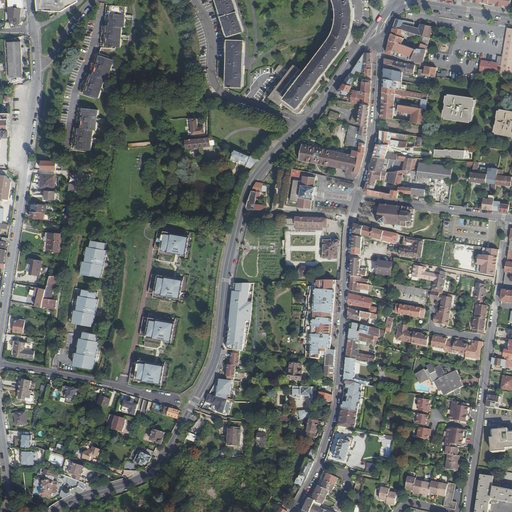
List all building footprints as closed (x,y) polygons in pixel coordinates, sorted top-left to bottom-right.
[(8,0),(9,7),(24,9),(23,0),(8,0)] [(37,0),(39,11),(60,12),(77,2),(77,0),(37,0)] [(232,0),(217,0),(228,36),(242,32),(232,0)] [(294,65),(283,78),(279,74),(285,66),(281,63),(274,72),(278,75),(264,94),(269,97),(280,106),(282,103),(295,112),(295,113),(296,113),(297,113),(298,113),(299,113),(300,113),(300,112),(301,112),(324,81),(320,78),(342,49),(345,43),(348,37),(350,30),(351,24),(352,17),(352,10),(351,3),(350,0),(334,0),(335,1),(336,5),(337,9),(337,13),(337,16),(337,20),(336,25),(334,32),(329,41),(305,73),(300,69),(294,65)] [(123,27),(125,27),(126,7),(107,5),(106,26),(104,25),(102,46),(121,47),(123,27)] [(10,18),(24,18),(25,18),(25,9),(24,9),(9,7),(10,18)] [(24,18),(10,18),(11,27),(16,27),(16,25),(19,25),(21,23),(24,18)] [(394,27),(405,30),(424,36),(429,38),(430,38),(432,27),(421,24),(419,28),(413,27),(413,23),(396,19),(394,27)] [(392,34),(403,37),(405,30),(394,27),(392,34)] [(511,28),(507,28),(503,53),(503,57),(501,57),(500,63),(498,73),(511,76),(511,74),(511,28)] [(404,38),(403,37),(392,34),(390,40),(401,44),(404,38)] [(5,40),(5,54),(9,54),(9,57),(7,57),(8,75),(10,75),(10,77),(23,77),(21,42),(9,42),(8,39),(5,40)] [(409,61),(411,61),(416,50),(401,44),(390,40),(386,52),(409,61)] [(244,41),(229,41),(228,86),(242,87),(244,41)] [(102,47),(100,54),(113,58),(116,48),(102,47)] [(423,63),(426,51),(419,50),(416,50),(411,61),(423,63)] [(364,64),(372,64),(371,53),(365,53),(358,62),(364,64)] [(96,55),(90,74),(88,73),(81,92),(99,98),(105,79),(108,80),(114,61),(96,55)] [(384,68),(394,70),(395,61),(384,58),(384,68)] [(500,63),(496,62),(480,60),(479,71),(497,74),(497,73),(498,73),(500,63)] [(408,64),(395,61),(394,70),(396,70),(406,72),(408,64)] [(356,71),(366,73),(366,70),(372,71),(372,69),(372,64),(364,64),(358,62),(353,70),(356,71)] [(406,72),(414,73),(415,65),(408,64),(406,72)] [(418,74),(431,76),(441,78),(442,74),(440,74),(441,71),(436,71),(436,68),(431,67),(431,68),(426,67),(425,67),(424,70),(419,70),(418,74)] [(384,68),(383,78),(395,80),(396,76),(396,70),(394,70),(384,68)] [(343,84),(352,86),(356,74),(355,73),(356,71),(353,70),(343,84)] [(363,78),(361,92),(370,93),(372,80),(363,78)] [(395,80),(383,78),(382,87),(395,89),(403,90),(404,85),(395,84),(396,80),(395,80)] [(343,84),(337,93),(342,95),(341,98),(348,100),(348,103),(351,103),(354,90),(351,90),(352,86),(343,84)] [(395,94),(401,95),(422,99),(428,100),(428,95),(403,90),(395,89),(395,94)] [(351,103),(370,105),(370,93),(361,92),(358,91),(354,90),(351,103)] [(382,92),(382,102),(394,104),(395,97),(400,98),(401,95),(395,94),(382,92)] [(445,119),(453,120),(453,119),(462,120),(462,121),(470,122),(471,117),(472,117),(474,103),(473,103),(474,98),(448,95),(448,100),(446,99),(444,113),(446,113),(445,119)] [(342,102),(338,101),(336,107),(349,111),(349,110),(357,111),(357,114),(352,113),(350,123),(362,126),(361,128),(358,127),(356,134),(366,136),(367,127),(370,105),(351,103),(348,103),(342,102)] [(393,119),(394,104),(382,102),(381,117),(393,119)] [(424,125),(426,110),(421,109),(399,105),(398,110),(414,113),(413,118),(412,118),(411,122),(424,125)] [(75,128),(72,148),(91,150),(94,130),(96,130),(98,110),(79,108),(77,128),(75,128)] [(511,111),(500,109),(499,114),(498,114),(496,128),(497,128),(496,134),(504,135),(505,134),(511,134),(511,111)] [(331,111),(328,117),(330,118),(335,120),(338,121),(341,115),(331,111)] [(0,136),(9,137),(9,113),(0,113),(0,136)] [(197,124),(192,125),(193,134),(204,133),(204,128),(198,128),(197,124)] [(358,127),(350,126),(346,145),(354,146),(352,155),(324,149),(321,164),(347,170),(346,175),(356,178),(360,173),(365,152),(367,136),(366,136),(356,134),(358,127)] [(408,135),(380,130),(380,139),(379,139),(377,144),(388,144),(389,144),(398,147),(398,141),(391,140),(391,138),(406,140),(406,139),(408,139),(408,135)] [(210,146),(209,138),(186,140),(187,149),(210,146)] [(395,159),(396,155),(386,153),(389,144),(388,144),(377,144),(374,157),(395,159)] [(321,164),(324,149),(303,145),(299,160),(321,164)] [(257,159),(235,149),(232,156),(248,163),(246,166),(246,167),(253,169),(260,160),(257,159)] [(465,159),(465,150),(435,149),(435,157),(465,159)] [(374,157),(370,169),(382,172),(383,167),(386,167),(387,162),(391,162),(395,162),(396,160),(395,159),(374,157)] [(410,171),(413,158),(406,158),(404,162),(403,170),(410,171)] [(41,160),(41,171),(57,171),(57,161),(41,160)] [(453,167),(419,163),(417,172),(415,172),(410,171),(403,170),(396,171),(395,172),(387,173),(385,179),(384,182),(399,186),(400,186),(403,175),(411,176),(411,175),(417,176),(432,178),(441,180),(447,180),(452,181),(452,178),(451,177),(453,167)] [(382,172),(370,169),(364,192),(367,195),(390,198),(391,194),(373,191),(376,179),(381,180),(381,178),(385,179),(387,173),(382,172)] [(498,175),(497,175),(496,184),(511,186),(511,177),(511,176),(509,177),(502,176),(503,170),(499,170),(498,175)] [(486,183),(487,175),(472,173),(470,181),(486,183)] [(55,175),(41,174),(41,188),(55,188),(55,175)] [(9,176),(2,175),(0,189),(0,198),(12,200),(14,183),(9,176)] [(493,210),(494,201),(496,184),(497,175),(487,175),(486,183),(492,184),(491,199),(484,199),(482,209),(493,210)] [(76,190),(76,191),(84,192),(85,177),(81,177),(81,176),(77,176),(76,185),(71,185),(71,190),(76,190)] [(299,203),(299,207),(311,209),(312,200),(313,200),(315,188),(314,188),(316,178),(304,176),(303,182),(294,180),(290,201),(299,203)] [(252,191),(261,192),(263,185),(255,184),(252,191)] [(426,190),(412,188),(411,194),(410,200),(413,201),(414,195),(416,195),(416,197),(419,197),(420,195),(425,196),(426,190)] [(390,198),(397,199),(398,192),(398,191),(392,190),(391,194),(390,198)] [(260,198),(261,192),(252,191),(246,207),(249,210),(272,211),(275,194),(269,193),(267,205),(265,205),(265,206),(256,205),(256,197),(260,198)] [(56,192),(46,192),(45,201),(56,201),(56,192)] [(441,198),(440,204),(444,205),(445,199),(450,200),(450,197),(443,196),(442,198),(441,198)] [(508,212),(509,205),(500,204),(500,202),(494,201),(493,210),(499,211),(499,212),(508,213),(508,212)] [(31,211),(44,212),(46,213),(47,206),(32,204),(31,211)] [(68,205),(67,214),(71,215),(75,206),(68,205)] [(412,208),(380,205),(378,221),(379,222),(379,223),(384,224),(384,223),(396,226),(395,229),(400,230),(401,226),(407,226),(409,227),(412,226),(413,223),(410,222),(413,219),(413,216),(411,213),(414,213),(414,210),(412,208)] [(43,219),(44,212),(31,211),(31,212),(30,213),(29,215),(30,216),(30,217),(35,217),(35,219),(43,219)] [(298,216),(287,216),(287,225),(296,226),(323,226),(328,227),(328,218),(324,217),(298,216)] [(0,223),(0,233),(1,228),(7,229),(8,225),(0,223)] [(353,234),(362,236),(364,226),(355,224),(353,234)] [(163,253),(194,258),(199,232),(168,226),(167,231),(163,230),(159,248),(164,249),(163,253)] [(362,236),(371,238),(374,229),(364,226),(362,236)] [(371,238),(383,241),(385,231),(374,229),(371,238)] [(399,235),(385,231),(383,241),(397,244),(397,243),(397,241),(399,235)] [(63,234),(46,233),(46,237),(44,237),(44,241),(48,241),(47,251),(62,252),(63,234)] [(362,238),(353,236),(352,248),(361,249),(362,238)] [(404,243),(403,244),(403,245),(407,246),(408,243),(417,244),(416,251),(402,249),(400,255),(416,257),(419,258),(419,261),(422,262),(426,240),(408,237),(406,237),(404,243)] [(84,262),(81,274),(100,278),(101,274),(102,274),(106,250),(104,250),(106,243),(91,240),(90,247),(88,247),(85,262),(84,262)] [(323,258),(328,258),(329,259),(330,259),(331,259),(332,259),(333,259),(333,258),(338,258),(338,253),(337,253),(337,245),(338,245),(339,244),(340,244),(340,243),(340,242),(340,241),(339,240),(338,240),(336,240),(324,240),(323,258)] [(495,250),(487,248),(484,265),(492,266),(495,250)] [(352,258),(351,277),(359,277),(359,275),(366,276),(366,271),(367,270),(360,269),(361,260),(352,258)] [(28,264),(32,264),(30,274),(39,276),(42,261),(29,259),(28,264)] [(377,274),(391,276),(393,264),(379,262),(377,274)] [(411,277),(427,280),(428,273),(422,272),(423,267),(413,265),(411,277)] [(301,278),(306,278),(310,275),(310,269),(307,266),(302,266),(298,269),(298,274),(301,278)] [(157,296),(188,302),(193,276),(162,270),(161,274),(157,273),(154,291),(158,292),(157,296)] [(428,273),(427,280),(431,281),(429,287),(440,290),(442,282),(441,282),(443,272),(434,270),(434,274),(428,273)] [(362,277),(359,277),(351,277),(350,282),(368,285),(369,280),(361,279),(362,277)] [(329,339),(332,339),(334,301),(333,300),(333,297),(335,297),(336,280),(317,281),(317,286),(309,287),(308,293),(306,292),(304,293),(304,296),(306,296),(305,312),(304,312),(303,320),(302,320),(301,327),(304,327),(304,335),(301,334),(300,339),(304,339),(304,345),(306,345),(305,358),(321,359),(321,355),(322,355),(322,352),(327,353),(327,350),(331,350),(331,347),(330,347),(330,343),(329,342),(329,339)] [(368,285),(373,286),(388,290),(389,285),(369,280),(368,285)] [(46,290),(44,297),(51,298),(52,294),(53,287),(54,287),(55,283),(48,282),(46,290)] [(362,293),(369,294),(369,291),(371,292),(373,286),(368,285),(350,282),(350,290),(362,293)] [(477,283),(474,299),(477,300),(484,302),(487,289),(484,288),(485,284),(477,283)] [(419,289),(396,284),(394,291),(429,298),(430,291),(419,289)] [(46,290),(35,288),(35,290),(39,290),(37,297),(36,307),(42,308),(43,299),(44,298),(44,297),(46,290)] [(76,310),(73,323),(92,327),(93,323),(94,323),(98,299),(96,299),(97,293),(83,290),(82,296),(80,296),(77,311),(76,310)] [(429,298),(429,299),(437,301),(437,300),(441,301),(439,309),(440,309),(450,311),(452,299),(438,296),(439,293),(430,291),(429,298)] [(511,291),(503,291),(501,301),(511,302),(511,291)] [(348,305),(370,309),(370,308),(372,299),(349,293),(348,305)] [(57,300),(43,299),(42,308),(44,308),(44,306),(48,307),(48,305),(56,306),(57,300)] [(484,302),(477,300),(474,316),(476,317),(476,316),(486,318),(488,306),(484,306),(484,302)] [(425,310),(398,304),(396,313),(424,318),(425,310)] [(360,322),(361,318),(362,312),(361,312),(348,308),(348,317),(350,319),(360,322)] [(433,321),(435,323),(447,325),(450,311),(440,309),(439,314),(438,317),(436,317),(434,316),(433,321)] [(148,339),(180,345),(185,318),(154,312),(153,317),(148,316),(145,334),(149,335),(148,339)] [(370,319),(368,319),(367,323),(376,325),(378,316),(376,315),(371,314),(370,319)] [(386,328),(392,329),(393,323),(394,318),(388,318),(387,317),(385,328),(386,328)] [(476,317),(474,326),(474,329),(475,329),(474,333),(484,335),(487,319),(476,317)] [(25,321),(15,320),(14,332),(23,333),(25,321)] [(358,329),(359,325),(352,323),(350,339),(359,340),(360,333),(361,330),(358,329)] [(408,326),(401,324),(400,330),(399,330),(397,340),(412,343),(414,333),(406,331),(408,326)] [(372,328),(362,325),(361,330),(360,333),(370,335),(372,328)] [(372,328),(370,335),(381,338),(384,338),(386,331),(385,331),(372,328)] [(76,353),(74,365),(92,369),(93,365),(94,365),(99,342),(96,341),(98,335),(84,332),(83,339),(81,338),(78,353),(76,353)] [(347,358),(356,360),(368,362),(374,364),(376,357),(372,356),(358,354),(360,340),(378,345),(381,338),(370,335),(360,333),(359,340),(350,339),(347,358)] [(423,335),(414,333),(412,343),(427,346),(429,337),(423,336),(423,335)] [(447,338),(434,335),(432,345),(446,348),(445,352),(449,353),(451,343),(451,341),(447,341),(447,338)] [(25,342),(16,341),(14,355),(23,356),(25,342)] [(466,356),(468,345),(463,344),(463,343),(455,341),(454,344),(451,343),(449,353),(453,353),(453,352),(460,353),(460,355),(466,356)] [(483,342),(476,341),(475,346),(468,345),(466,357),(478,359),(481,347),(482,348),(483,342)] [(335,367),(336,350),(331,350),(327,350),(327,353),(327,361),(326,366),(335,367)] [(227,378),(227,381),(234,382),(234,379),(235,366),(238,367),(239,355),(239,352),(232,351),(232,354),(231,354),(230,366),(227,366),(226,378),(227,378)] [(169,390),(174,361),(143,355),(142,359),(138,359),(133,385),(137,386),(137,384),(169,390)] [(354,379),(356,360),(347,358),(345,380),(348,381),(363,384),(369,386),(370,383),(354,379)] [(511,361),(493,358),(492,365),(505,367),(505,366),(511,367),(511,361)] [(303,365),(291,364),(290,379),(302,380),(303,365)] [(430,378),(433,383),(437,381),(442,390),(445,389),(448,394),(454,391),(456,396),(461,394),(460,392),(461,392),(460,388),(463,386),(460,381),(461,380),(458,374),(457,374),(455,371),(452,373),(449,368),(441,366),(435,369),(432,364),(427,367),(429,371),(426,372),(425,370),(416,375),(419,380),(422,378),(424,381),(430,378)] [(334,376),(335,367),(326,366),(326,375),(334,376)] [(511,377),(504,377),(502,388),(511,389),(511,377)] [(19,399),(26,401),(26,399),(30,399),(31,391),(30,391),(31,382),(24,380),(23,382),(21,382),(19,389),(18,393),(20,394),(19,399)] [(340,427),(355,429),(360,403),(361,403),(363,391),(362,391),(363,384),(348,381),(346,389),(349,389),(347,401),(344,401),(340,427)] [(445,396),(448,394),(445,389),(442,390),(437,381),(433,383),(432,389),(439,390),(438,395),(445,396)] [(66,403),(74,405),(75,401),(77,401),(78,393),(77,392),(78,388),(66,385),(65,390),(67,390),(65,398),(67,399),(66,403)] [(313,400),(319,400),(332,401),(333,396),(319,393),(314,392),(313,400)] [(488,395),(486,407),(498,409),(499,403),(498,403),(499,397),(488,395)] [(139,404),(126,398),(123,409),(136,414),(139,404)] [(419,408),(418,411),(430,413),(431,408),(429,407),(431,400),(419,398),(417,407),(419,408)] [(114,402),(104,399),(102,405),(112,408),(114,402)] [(467,423),(469,407),(461,406),(461,403),(454,401),(451,415),(450,415),(449,420),(455,421),(455,423),(458,423),(458,421),(467,423)] [(180,411),(164,406),(162,414),(178,419),(180,411)] [(300,419),(310,417),(309,410),(300,411),(300,419)] [(26,412),(16,414),(17,425),(27,424),(26,412)] [(126,421),(127,417),(115,414),(112,428),(124,430),(125,427),(124,426),(125,421),(126,421)] [(429,426),(430,423),(428,423),(428,420),(429,416),(418,414),(416,424),(429,426)] [(310,421),(307,436),(315,437),(317,427),(319,428),(320,424),(318,424),(319,422),(310,421)] [(429,440),(429,436),(430,433),(432,433),(432,430),(419,427),(417,437),(429,440)] [(462,446),(465,431),(457,429),(457,427),(454,427),(454,429),(448,428),(447,432),(448,433),(445,446),(453,447),(454,444),(462,446)] [(240,429),(230,428),(228,445),(239,446),(240,429)] [(165,433),(154,429),(151,440),(158,442),(158,443),(162,444),(164,440),(163,439),(165,433)] [(511,433),(509,434),(508,430),(494,431),(495,438),(491,439),(493,451),(507,450),(506,447),(511,446),(511,433)] [(189,432),(187,438),(195,441),(197,435),(189,432)] [(267,435),(259,434),(258,442),(265,443),(267,435)] [(22,449),(31,449),(32,440),(32,435),(22,435),(22,449)] [(351,443),(341,440),(335,458),(345,461),(351,443)] [(448,454),(458,456),(458,448),(447,447),(446,454),(448,454)] [(94,458),(97,457),(101,458),(103,451),(96,448),(95,451),(94,450),(91,451),(91,453),(89,452),(88,453),(86,459),(93,462),(94,458)] [(145,448),(143,453),(152,457),(154,452),(145,448)] [(152,457),(143,453),(140,451),(135,462),(143,466),(144,464),(145,464),(145,463),(146,463),(146,462),(147,461),(150,462),(152,457)] [(23,466),(29,466),(29,464),(35,464),(35,462),(35,452),(23,452),(23,466)] [(448,454),(447,462),(459,463),(460,456),(458,456),(448,454)] [(307,478),(315,461),(308,459),(305,466),(299,479),(298,479),(295,484),(296,484),(300,486),(301,487),(306,477),(307,478)] [(134,464),(128,461),(126,467),(131,469),(134,464)] [(83,473),(85,466),(82,466),(73,462),(69,474),(74,475),(80,478),(82,473),(83,473)] [(459,463),(447,462),(446,469),(458,471),(459,463)] [(59,474),(53,472),(52,472),(45,470),(44,474),(47,475),(46,480),(44,480),(43,492),(42,492),(42,496),(43,496),(43,498),(45,498),(46,497),(51,497),(52,493),(56,493),(56,487),(57,487),(58,482),(53,482),(53,481),(51,481),(52,477),(57,479),(59,474)] [(321,478),(335,485),(338,479),(324,471),(321,478)] [(511,490),(506,489),(502,489),(494,487),(494,488),(492,488),(493,477),(481,475),(476,511),(488,511),(489,502),(493,499),(511,502),(511,490)] [(406,488),(414,490),(416,481),(416,479),(408,477),(406,488)] [(332,492),(335,485),(321,478),(318,485),(329,491),(332,492)] [(421,494),(424,483),(416,481),(414,490),(414,492),(421,494)] [(438,495),(440,484),(432,482),(432,484),(430,493),(438,495)] [(357,483),(354,493),(345,491),(344,498),(352,501),(354,493),(361,495),(363,484),(357,483)] [(429,495),(430,493),(432,484),(424,483),(421,494),(429,495)] [(448,485),(440,484),(438,495),(446,497),(448,485)] [(448,485),(446,497),(444,506),(444,507),(456,510),(457,503),(453,502),(456,485),(455,485),(449,484),(448,485)] [(318,485),(314,491),(326,497),(329,491),(318,485)] [(365,485),(362,496),(370,498),(373,487),(365,485)] [(380,499),(388,501),(390,492),(390,490),(382,488),(380,499)] [(276,489),(273,496),(286,502),(289,496),(276,489)] [(314,491),(310,498),(316,501),(322,504),(326,497),(314,491)] [(397,494),(390,492),(388,501),(387,503),(395,505),(397,494)] [(310,511),(314,505),(316,501),(310,498),(302,511),(310,511)] [(287,511),(290,507),(284,503),(279,511),(287,511)]
